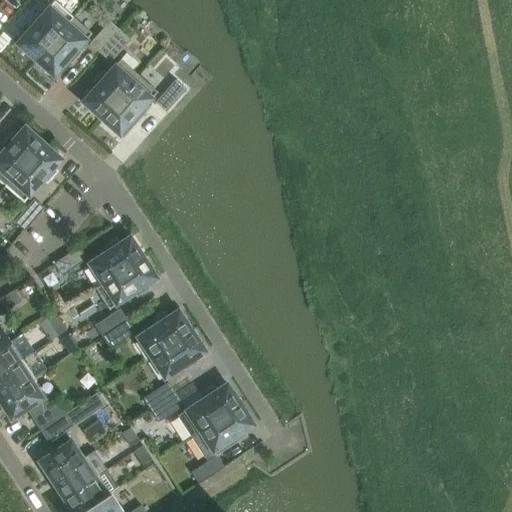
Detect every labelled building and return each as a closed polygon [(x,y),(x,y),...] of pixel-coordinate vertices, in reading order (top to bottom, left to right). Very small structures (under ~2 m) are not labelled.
[(35,60),(73,17),(55,1),(42,15),(38,12),(27,25),(30,28),(16,44),(35,60)] [(79,48),(92,34),(73,17),(35,60),(37,62),(35,63),(43,70),(45,69),(53,77),(67,61),(71,64),(82,52),(79,48)] [(100,53),(120,31),(110,22),(90,44),(100,53)] [(110,62),(130,40),(120,31),(100,53),(110,62)] [(101,119),(139,76),(120,59),(107,74),(104,71),(92,83),(96,86),(82,102),(91,110),(90,112),(98,119),(99,117),(101,119)] [(148,110),(144,107),(157,92),(139,76),(101,119),(123,139),(148,110)] [(166,112),(186,89),(175,80),(155,102),(166,112)] [(0,181),(5,186),(43,143),(42,141),(43,140),(35,133),(34,134),(25,126),(17,135),(13,132),(2,144),(6,147),(0,154),(0,181)] [(47,184),(58,171),(54,168),(62,159),(43,143),(5,186),(24,202),(43,180),(47,184)] [(25,231),(44,208),(34,199),(14,222),(25,231)] [(102,284),(144,257),(130,236),(120,243),(118,239),(104,248),(106,252),(88,264),(102,284)] [(62,275),(87,259),(79,247),(54,264),(62,275)] [(148,284),(157,278),(150,268),(152,267),(146,258),(145,259),(144,257),(102,284),(95,288),(109,309),(134,293),(136,298),(150,288),(148,284)] [(0,315),(11,308),(4,296),(0,298),(0,315)] [(102,337),(127,320),(120,309),(95,325),(102,337)] [(151,358),(192,331),(178,310),(169,316),(166,312),(152,321),(155,325),(137,337),(151,358)] [(67,330),(58,317),(49,323),(58,336),(67,330)] [(110,348),(135,332),(127,320),(102,337),(110,348)] [(0,348),(10,341),(0,325),(0,348)] [(196,358),(206,351),(199,341),(201,340),(195,331),(193,332),(192,331),(151,358),(164,378),(182,367),(185,371),(199,362),(196,358)] [(79,348),(70,335),(61,341),(69,354),(79,348)] [(0,374),(22,359),(10,341),(0,348),(0,374)] [(0,400),(31,380),(34,378),(22,359),(0,374),(0,400)] [(49,408),(31,380),(0,400),(0,402),(11,420),(26,410),(40,431),(65,414),(58,402),(49,408)] [(151,410),(176,394),(168,382),(143,399),(151,410)] [(199,431),(240,404),(227,383),(217,390),(214,385),(200,395),(203,399),(185,411),(199,431)] [(158,422),(183,405),(176,394),(151,410),(158,422)] [(244,431),(254,425),(240,404),(199,431),(213,452),(230,440),(233,445),(247,435),(244,431)] [(83,458),(65,431),(73,425),(65,414),(40,431),(54,452),(39,462),(51,480),(83,458)] [(140,441),(131,428),(122,434),(131,447),(140,441)] [(152,459),(143,446),(134,452),(143,465),(152,459)] [(63,498),(98,475),(86,456),(83,458),(51,480),(63,498)] [(199,484),(224,467),(216,456),(191,472),(199,484)] [(71,511),(80,511),(110,493),(98,475),(63,498),(71,511)] [(122,511),(110,493),(80,511),(122,511)]
